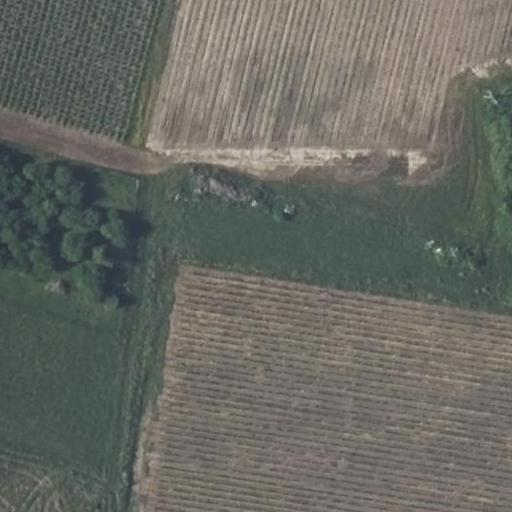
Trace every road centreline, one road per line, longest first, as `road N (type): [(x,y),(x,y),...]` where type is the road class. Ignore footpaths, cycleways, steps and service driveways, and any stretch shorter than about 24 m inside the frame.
road 1 (track): [(114,511),(132,307),(178,0)]
road 2 (track): [(0,136),(150,184)]
